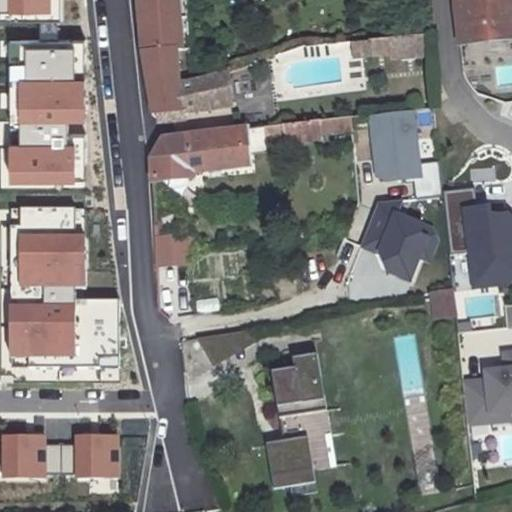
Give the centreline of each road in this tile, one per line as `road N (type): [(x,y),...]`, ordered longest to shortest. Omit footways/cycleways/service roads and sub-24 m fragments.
road 1 (residential): [(173,400),(154,349),(139,138),(116,0)]
road 2 (unknown): [(154,349),(315,296),(356,232),(363,174)]
road 3 (residential): [(0,400),(173,400)]
